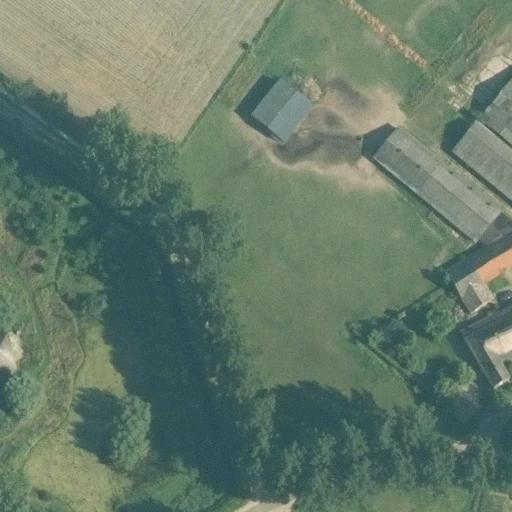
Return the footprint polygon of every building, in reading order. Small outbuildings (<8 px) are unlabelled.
[(281,78),(251,115),(285,142),(315,105),(281,78)] [(511,81),(487,112),(482,108),(476,115),(481,119),(511,145),(511,81)] [(511,202),(511,152),(477,123),(471,131),(452,153),(511,202)] [(511,222),(500,213),(399,129),(374,159),(475,243),(478,240),(486,247),(443,273),(470,315),(493,301),(490,295),(508,283),(502,273),(511,266),(511,222)] [(511,303),(460,334),(493,391),(494,390),(509,381),(501,367),(511,360),(511,303)] [(3,329),(0,330),(0,380),(14,377),(3,329)]
